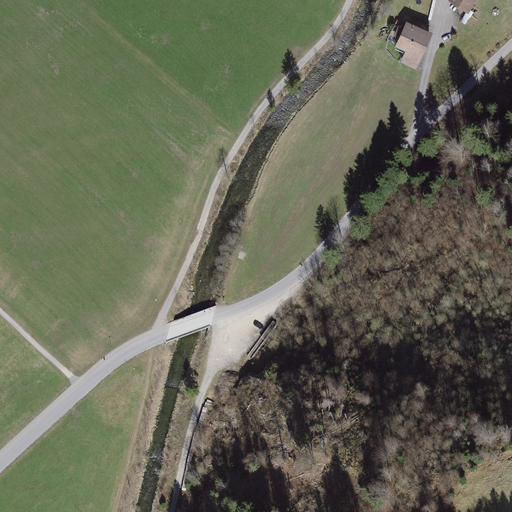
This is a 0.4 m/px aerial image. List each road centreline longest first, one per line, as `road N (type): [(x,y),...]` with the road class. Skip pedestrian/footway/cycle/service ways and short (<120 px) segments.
road 1 (unclassified): [(0,463),(131,348),(249,304),(298,274),(511,48)]
road 2 (track): [(156,336),(225,168),(351,0)]
road 3 (track): [(224,313),(173,511)]
